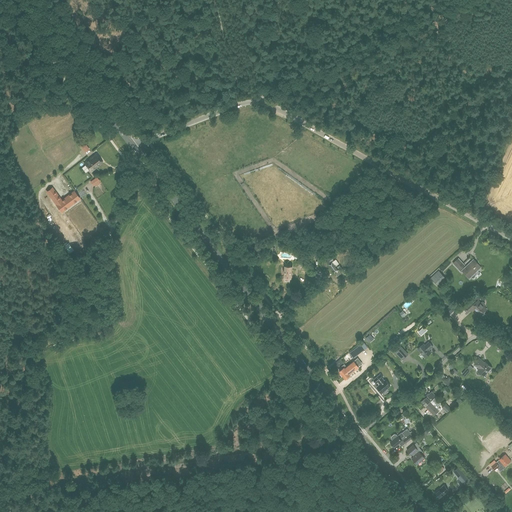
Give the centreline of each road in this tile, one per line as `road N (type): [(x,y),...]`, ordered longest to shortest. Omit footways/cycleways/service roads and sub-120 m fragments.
road 1 (unclassified): [(511,239),(261,102),(134,148)]
road 2 (secondary): [(356,432),(134,148)]
road 3 (track): [(7,489),(340,435)]
road 4 (track): [(82,279),(35,363),(0,493)]
road 5 (residential): [(356,432),(473,337),(511,346)]
road 6 (secondary): [(134,148),(17,0)]
road 7 (track): [(275,90),(396,29)]
